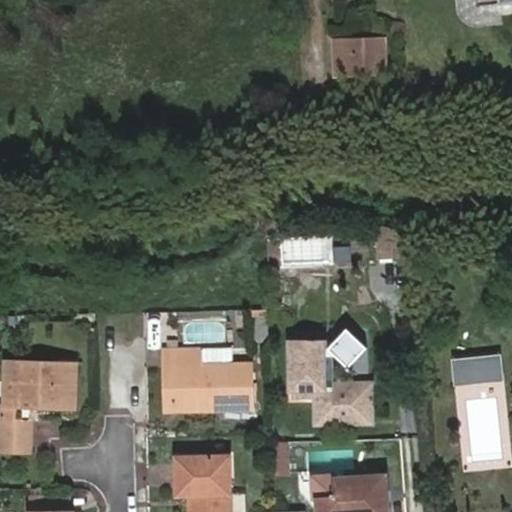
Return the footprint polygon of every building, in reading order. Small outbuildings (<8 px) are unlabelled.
[(385,73),(384,40),(334,42),(337,75),(385,73)] [(332,233),(335,263),(350,262),(347,232),(332,233)] [(331,266),(332,237),(280,236),(279,265),(331,266)] [(146,322),(146,350),(156,350),(156,322),(146,322)] [(161,348),(161,366),(170,366),(171,403),(229,402),(230,408),(250,408),(249,364),(229,364),(229,348),(199,348),(179,349),(179,340),(170,340),(170,349),(161,348)] [(328,383),(326,340),(289,341),(291,402),(314,401),(315,426),(374,425),(372,383),(328,383)] [(500,378),(497,355),(451,359),(453,383),(500,378)] [(1,403),(1,438),(32,437),(31,417),(24,417),(17,417),(18,404),(24,404),(35,404),(75,406),(75,371),(56,371),(56,361),(7,360),(7,403),(1,403)] [(76,362),(56,361),(56,371),(75,371),(76,362)] [(170,366),(161,366),(163,410),(230,408),(229,402),(171,403),(170,366)] [(24,417),(31,417),(35,404),(24,404),(24,417)] [(32,437),(1,438),(1,449),(31,450),(32,437)] [(290,476),(289,444),(274,444),(275,476),(290,476)] [(176,491),(188,490),(194,491),(194,506),(188,505),(188,511),(227,511),(226,456),(175,456),(176,491)] [(385,511),(382,474),(330,477),(332,494),(313,495),(313,511),(385,511)]
